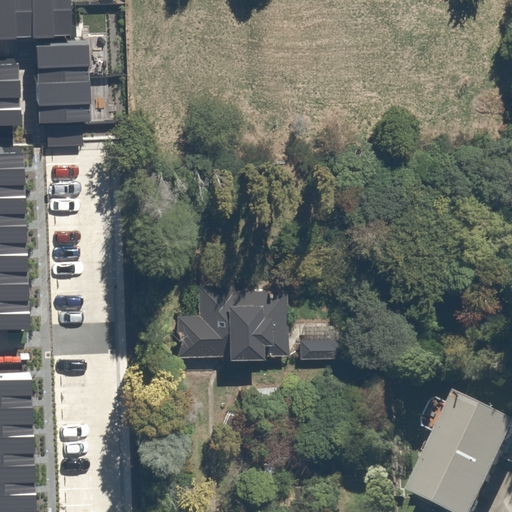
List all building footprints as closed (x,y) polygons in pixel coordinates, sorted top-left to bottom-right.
[(244,346),(244,336),(253,336),(253,346),(276,346),(276,281),(252,281),(252,291),(241,291),(242,285),(225,285),(225,279),(190,279),(190,313),(175,313),(175,329),(166,329),(166,346),(173,346),(173,351),(208,351),(208,346),(244,346)] [(89,313),(63,312),(62,342),(88,343),(89,313)] [(331,330),(297,330),(298,355),(331,354),(331,330)] [(0,337),(0,367),(9,368),(10,338),(0,337)] [(79,349),(58,350),(59,381),(109,380),(108,357),(80,357),(79,349)] [(37,454),(38,382),(0,381),(0,484),(25,485),(25,454),(37,454)] [(471,511),(511,424),(511,419),(448,390),(401,492),(443,511),(471,511)]
